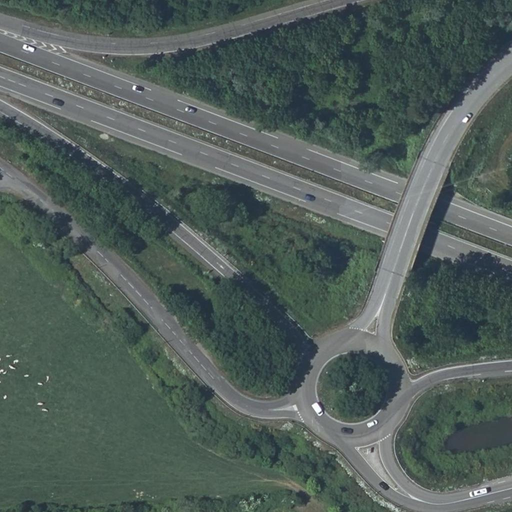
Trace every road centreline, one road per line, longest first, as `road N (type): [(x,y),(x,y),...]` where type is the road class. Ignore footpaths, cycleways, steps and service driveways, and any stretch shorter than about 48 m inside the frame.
road 1 (trunk): [(511,236),(0,41)]
road 2 (trunk): [(0,76),(511,269)]
road 3 (trunk): [(0,106),(167,218),(291,328),(310,359)]
road 4 (tertiary): [(302,407),(247,409),(88,241),(0,166)]
road 5 (trunk): [(352,0),(175,47),(116,50),(0,24)]
road 6 (tertiary): [(511,57),(474,89),(443,138),(394,267)]
